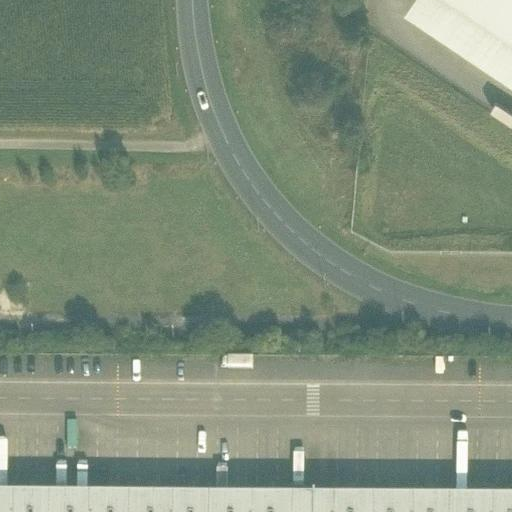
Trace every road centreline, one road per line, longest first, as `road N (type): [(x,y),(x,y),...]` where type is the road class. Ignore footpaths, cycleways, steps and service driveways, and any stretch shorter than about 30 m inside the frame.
road 1 (secondary): [(511,323),(381,294),(294,236),(225,145),(200,60),(193,0)]
road 2 (track): [(0,144),(225,145)]
